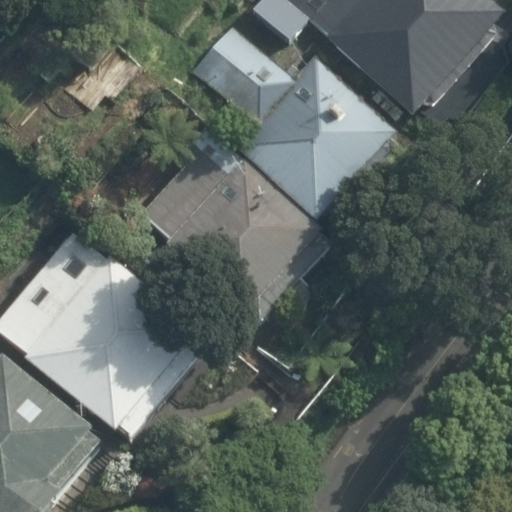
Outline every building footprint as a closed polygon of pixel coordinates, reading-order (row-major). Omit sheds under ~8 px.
[(289,47),(310,24),(285,0),(266,0),(252,14),(289,47)] [(285,0),(310,24),(327,40),(325,42),(408,118),(414,112),(427,115),(492,39),(491,30),(503,16),(485,0),(285,0)] [(253,128),(233,150),(313,226),(322,216),(335,218),(376,175),(374,161),(398,136),(315,62),(299,79),(291,72),(285,77),(233,30),(194,76),(253,128)] [(321,234),(243,164),(238,169),(222,155),(212,165),(198,153),(139,218),(168,243),(164,247),(242,317),(246,313),(260,327),(331,249),(318,237),(321,234)] [(0,337),(27,358),(23,363),(113,437),(117,432),(130,443),(198,361),(185,351),(199,333),(72,235),(0,324),(0,337)] [(0,511),(45,511),(58,497),(55,494),(98,444),(88,436),(92,432),(1,359),(0,359),(0,511)]
